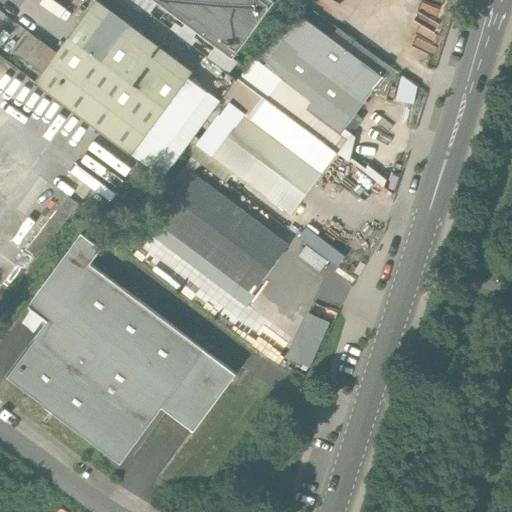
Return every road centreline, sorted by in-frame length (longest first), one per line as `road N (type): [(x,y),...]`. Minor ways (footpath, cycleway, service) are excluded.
road 1 (secondary): [(505,0),(381,386),(332,511)]
road 2 (unclassified): [(123,511),(0,422)]
